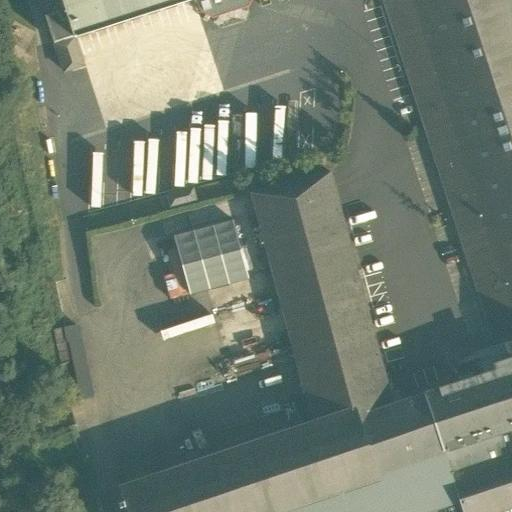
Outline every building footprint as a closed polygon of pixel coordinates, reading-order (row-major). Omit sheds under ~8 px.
[(39,0),(45,16),(64,9),(61,0),(39,0)] [(61,0),(64,9),(73,37),(188,0),(195,0),(199,10),(211,17),(247,6),(249,0),(61,0)] [(511,362),(511,0),(388,0),(417,93),(495,345),(502,365),(511,362)] [(54,43),(73,37),(64,9),(45,16),(54,43)] [(223,162),(221,109),(213,109),(215,162),(223,162)] [(248,194),(315,420),(355,405),(357,413),(394,400),(326,171),(248,194)] [(236,218),(168,231),(180,292),(248,279),(236,218)] [(238,224),(240,242),(250,241),(248,223),(238,224)] [(79,325),(67,326),(69,364),(81,364),(79,325)] [(453,357),(460,380),(502,365),(495,345),(453,357)] [(394,400),(357,413),(377,471),(511,430),(511,429),(511,362),(502,365),(460,380),(394,400)] [(288,511),(380,483),(377,471),(357,413),(355,405),(315,420),(117,483),(126,511),(288,511)] [(421,511),(458,501),(449,474),(511,454),(511,429),(511,430),(377,471),(380,483),(288,511),(421,511)] [(511,429),(511,430),(511,429),(511,454),(449,474),(458,501),(461,511),(492,511),(511,506),(511,429)]
